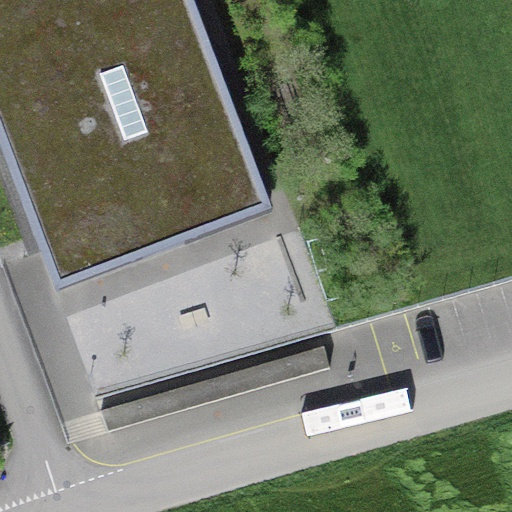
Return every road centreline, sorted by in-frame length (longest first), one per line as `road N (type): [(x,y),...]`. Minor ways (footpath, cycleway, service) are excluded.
road 1 (residential): [(511,385),(79,511)]
road 2 (residential): [(0,334),(63,511)]
